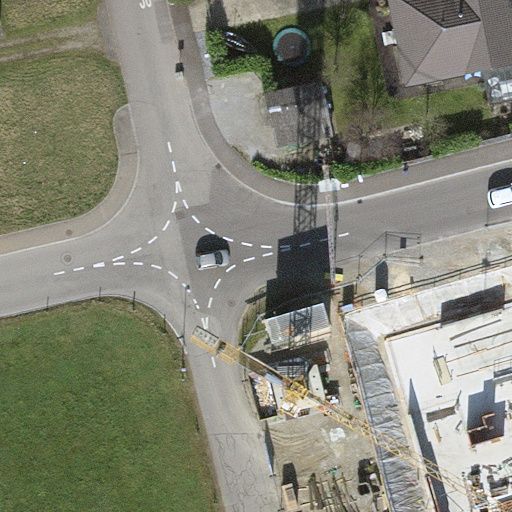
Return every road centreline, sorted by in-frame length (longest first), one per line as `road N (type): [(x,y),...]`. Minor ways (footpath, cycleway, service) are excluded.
road 1 (residential): [(194,256),(279,250),(511,193)]
road 2 (residential): [(194,256),(138,0)]
road 3 (residential): [(250,511),(194,256)]
road 4 (residential): [(0,287),(97,265),(194,256)]
